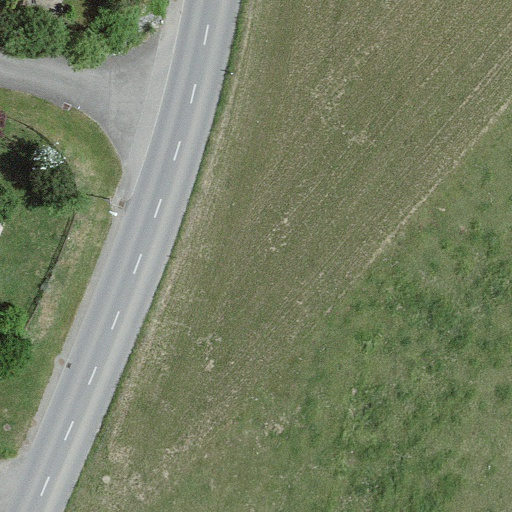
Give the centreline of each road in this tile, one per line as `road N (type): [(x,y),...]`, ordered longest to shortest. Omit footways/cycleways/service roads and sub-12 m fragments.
road 1 (tertiary): [(27,511),(185,91)]
road 2 (residential): [(185,91),(0,52)]
